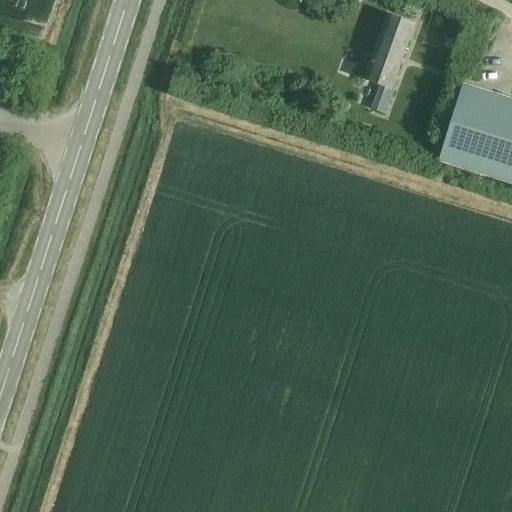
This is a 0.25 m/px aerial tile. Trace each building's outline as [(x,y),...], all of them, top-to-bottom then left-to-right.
[(391,88),(414,24),(388,15),(365,79),(391,88)] [(446,38),(443,48),(451,50),(453,40),(446,38)] [(357,61),(360,47),(346,45),(344,59),(357,61)] [(477,48),(473,58),(479,60),(483,50),(477,48)] [(511,99),(466,85),(442,162),(511,184),(511,99)]
